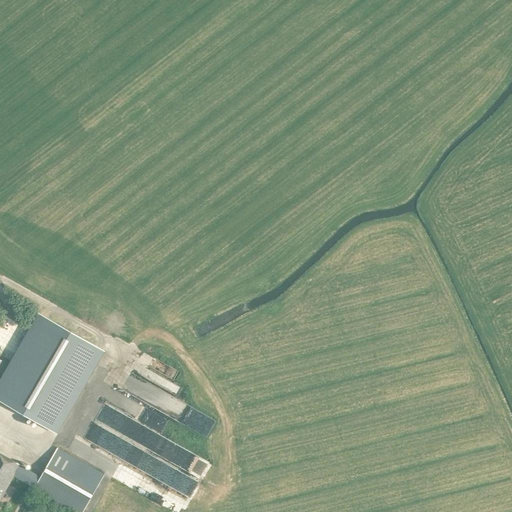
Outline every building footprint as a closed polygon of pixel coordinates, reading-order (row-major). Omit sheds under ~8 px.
[(44,315),(0,384),(0,394),(47,424),(93,343),(44,315)] [(168,375),(175,377),(177,370),(171,368),(168,375)] [(102,427),(94,444),(145,470),(153,453),(150,451),(154,444),(156,445),(162,433),(103,403),(93,422),(102,427)] [(196,430),(207,436),(215,420),(210,417),(204,428),(198,425),(196,430)] [(32,490),(69,511),(81,511),(104,474),(57,447),(40,476),(0,452),(0,498),(14,475),(34,487),(32,490)]
